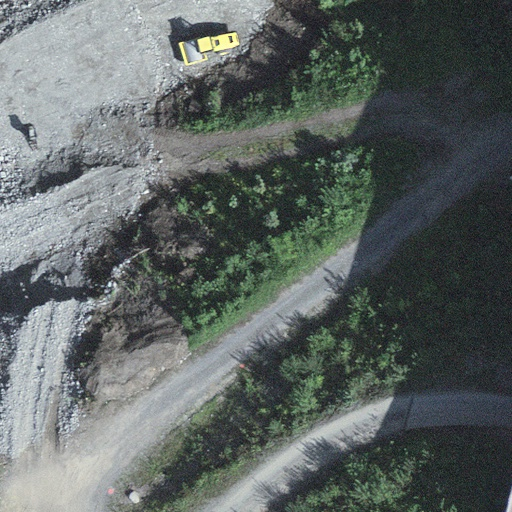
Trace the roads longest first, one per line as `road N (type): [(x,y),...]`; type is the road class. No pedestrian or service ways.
road 1 (track): [(76,511),(89,476),(132,429),(511,134)]
road 2 (track): [(511,409),(315,327),(249,306),(202,305),(144,318),(0,421)]
road 3 (track): [(0,290),(130,207),(202,184),(420,184),(508,167)]
road 4 (primary): [(511,155),(410,460),(383,511)]
road 5 (track): [(511,413),(468,408),(368,423),(290,464),(231,511)]
